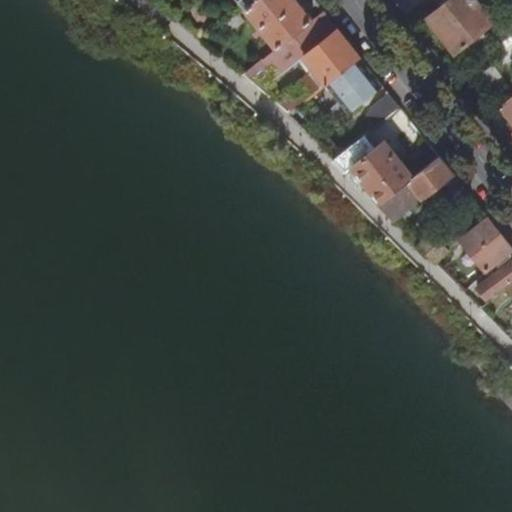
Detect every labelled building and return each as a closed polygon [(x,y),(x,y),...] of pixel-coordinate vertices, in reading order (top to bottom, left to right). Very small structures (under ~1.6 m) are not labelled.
[(301,0),(255,0),(250,4),(282,44),(316,17),(301,0)] [(452,0),(431,17),(458,51),(496,21),(479,0),(452,0)] [(479,0),(496,21),(509,11),(500,0),(479,0)] [(282,44),(246,72),(264,88),(306,54),(310,59),(306,63),(312,71),(292,87),(304,103),(329,82),(363,56),(325,9),(316,17),(282,44)] [(329,82),(353,112),(386,85),(363,56),(329,82)] [(281,98),(292,112),(302,104),(291,90),(281,98)] [(394,95),(374,111),(383,122),(403,107),(394,95)] [(511,99),(502,107),(511,119),(511,99)] [(362,139),(336,161),(380,204),(415,176),(387,140),(373,152),(362,139)] [(415,176),(380,204),(395,220),(455,172),(442,155),(415,176)] [(464,238),(489,269),(497,263),(500,267),(511,258),(509,254),(511,251),(511,243),(491,217),(464,238)] [(435,232),(421,246),(436,261),(450,249),(461,240),(448,223),(435,232)] [(511,262),(481,289),(491,302),(508,288),(511,284),(511,262)]
